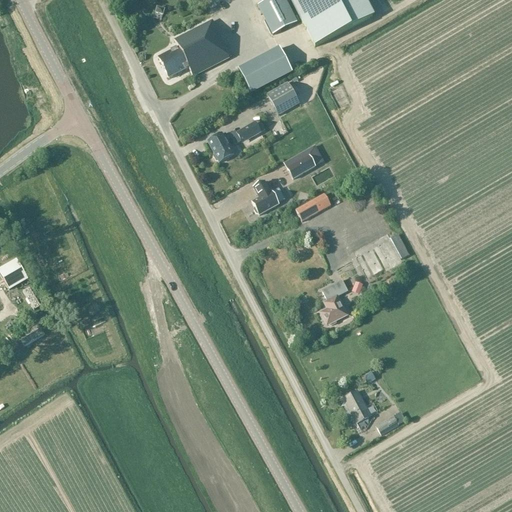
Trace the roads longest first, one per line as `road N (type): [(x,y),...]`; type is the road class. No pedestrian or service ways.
road 1 (unclassified): [(361,511),(101,0)]
road 2 (tertiary): [(299,511),(79,118)]
road 3 (tertiary): [(79,118),(20,0)]
